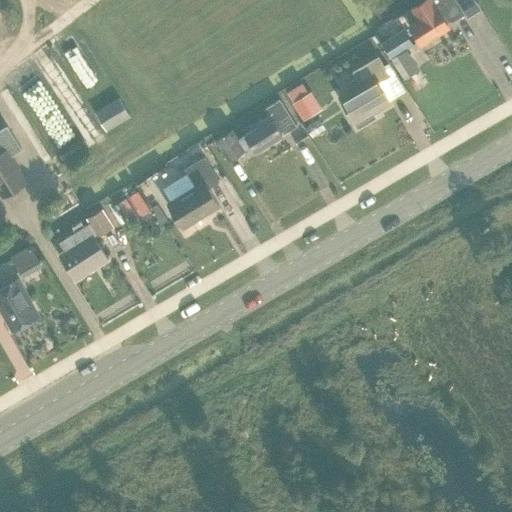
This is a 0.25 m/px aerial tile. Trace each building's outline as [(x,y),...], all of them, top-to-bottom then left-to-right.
[(447,24),(465,12),(457,0),(423,0),(412,7),(420,19),(410,25),(422,44),(449,27),(447,24)] [(382,42),(393,58),(406,50),(406,49),(413,44),(403,29),(382,42)] [(106,48),(88,59),(99,78),(118,67),(106,48)] [(418,69),(406,50),(393,58),(392,59),(404,78),(418,69)] [(361,84),(339,96),(357,127),(374,117),(371,112),(390,101),(379,81),(389,75),(378,56),(353,70),(361,84)] [(322,108),(311,90),(292,101),(303,119),(322,108)] [(131,116),(119,95),(94,110),(106,131),(131,116)] [(256,150),(296,124),(280,98),(265,107),(270,115),(256,123),(258,125),(245,133),(256,150)] [(0,191),(3,196),(26,181),(11,156),(22,149),(6,125),(0,128),(0,191)] [(229,161),(245,150),(232,129),(215,139),(229,161)] [(208,187),(219,180),(204,156),(185,168),(196,185),(168,202),(183,226),(219,204),(208,187)] [(98,234),(112,225),(101,208),(87,217),(98,234)] [(75,279),(108,258),(91,232),(78,240),(73,232),(59,241),(64,249),(59,253),(75,279)] [(30,246),(12,256),(20,271),(38,260),(30,246)] [(0,306),(13,328),(37,314),(16,278),(0,287),(0,306)] [(0,349),(0,374),(1,375),(11,369),(0,349)]
